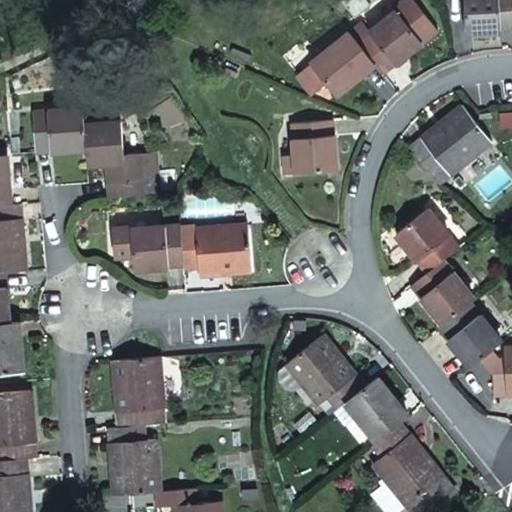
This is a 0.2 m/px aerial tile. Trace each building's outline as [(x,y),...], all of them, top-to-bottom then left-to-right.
[(338,0),(350,14),(364,3),(361,0),(338,0)] [(358,17),(343,29),(351,39),(363,54),(368,60),(371,64),(383,53),(389,61),(415,39),(418,42),(438,27),(417,0),(395,0),(390,4),(389,5),(391,7),(366,26),(358,17)] [(457,0),(457,26),(491,26),(491,16),(507,16),(507,15),(506,0),(457,0)] [(491,26),(507,26),(507,16),(491,16),(491,26)] [(351,39),(343,29),(292,70),(308,87),(321,78),(330,90),(357,69),(351,62),(363,54),(351,39)] [(371,64),(376,71),(389,61),(383,53),(371,64)] [(351,62),(357,69),(368,60),(363,54),(351,62)] [(456,103),(403,143),(432,181),(485,139),(456,103)] [(82,122),(80,105),(31,108),(32,139),(48,138),(49,147),(84,145),(82,122)] [(320,130),(319,115),(286,117),(290,147),(278,149),(280,168),(292,167),(331,163),(328,129),(320,130)] [(327,115),(319,115),(320,130),(328,129),(327,115)] [(84,145),(86,162),(108,161),(111,194),(159,190),(157,169),(142,170),(139,149),(123,151),(120,118),(82,122),(84,145)] [(33,148),(49,147),(48,138),(32,139),(33,148)] [(0,269),(1,270),(21,268),(17,216),(15,215),(14,202),(7,202),(0,202),(0,269)] [(436,257),(452,244),(421,206),(389,230),(410,258),(418,252),(427,264),(436,257)] [(180,255),(181,264),(196,263),(197,273),(249,269),(244,222),(193,225),(193,229),(178,229),(180,255)] [(132,267),(166,265),(165,256),(180,255),(178,229),(178,223),(128,226),(110,227),(112,252),(130,250),(132,267)] [(418,252),(410,258),(420,270),(427,264),(418,252)] [(166,265),(181,264),(180,255),(165,256),(166,265)] [(422,288),(414,295),(436,322),(440,319),(464,300),(468,297),(436,257),(427,264),(420,270),(412,276),(422,288)] [(412,276),(404,283),(414,295),(422,288),(412,276)] [(495,339),(464,300),(440,319),(449,331),(441,337),(463,365),(474,356),(485,347),(495,339)] [(13,318),(3,319),(0,319),(0,369),(17,368),(14,334),(13,318)] [(436,322),(432,325),(441,337),(449,331),(440,319),(436,322)] [(323,394),(333,405),(341,398),(360,382),(317,330),(282,361),(314,400),(323,394)] [(494,358),(485,347),(474,356),(487,371),(487,393),(511,393),(511,347),(501,348),(501,358),(494,358)] [(142,422),(152,421),(164,420),(163,405),(158,353),(112,357),(117,424),(142,422)] [(393,400),(371,374),(360,382),(341,398),(372,438),(395,420),(385,408),(393,400)] [(0,457),(23,456),(30,455),(25,387),(0,389),(0,457)] [(404,413),(393,400),(385,408),(395,420),(404,413)] [(372,438),(364,445),(372,456),(368,460),(410,511),(425,511),(452,490),(395,420),(372,438)] [(114,491),(127,490),(154,488),(161,487),(154,436),(144,437),(142,422),(117,424),(108,425),(114,491)] [(0,457),(0,511),(27,511),(23,456),(0,457)] [(196,499),(194,484),(161,487),(154,488),(156,504),(174,502),(174,511),(220,511),(220,497),(196,499)]
